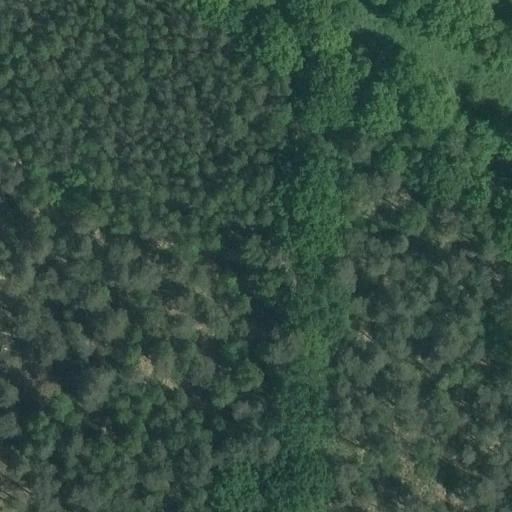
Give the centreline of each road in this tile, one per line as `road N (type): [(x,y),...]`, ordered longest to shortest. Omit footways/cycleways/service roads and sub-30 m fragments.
road 1 (track): [(0,163),(298,238)]
road 2 (track): [(298,238),(277,511)]
road 3 (track): [(311,83),(414,158),(511,209)]
road 4 (track): [(298,238),(311,83)]
